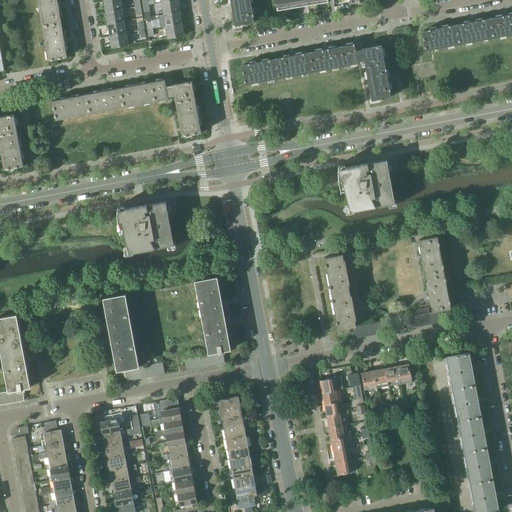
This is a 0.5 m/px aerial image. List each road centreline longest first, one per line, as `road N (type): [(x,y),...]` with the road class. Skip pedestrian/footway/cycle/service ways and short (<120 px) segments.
road 1 (tertiary): [(230,162),(511,108)]
road 2 (residential): [(0,205),(230,162)]
road 3 (residential): [(269,368),(480,329)]
road 4 (tertiary): [(269,368),(230,162)]
road 5 (residential): [(209,51),(391,14)]
road 6 (residential): [(511,487),(480,329)]
road 7 (tertiary): [(297,511),(269,368)]
road 8 (residential): [(209,511),(191,382)]
road 9 (residential): [(91,74),(209,51)]
